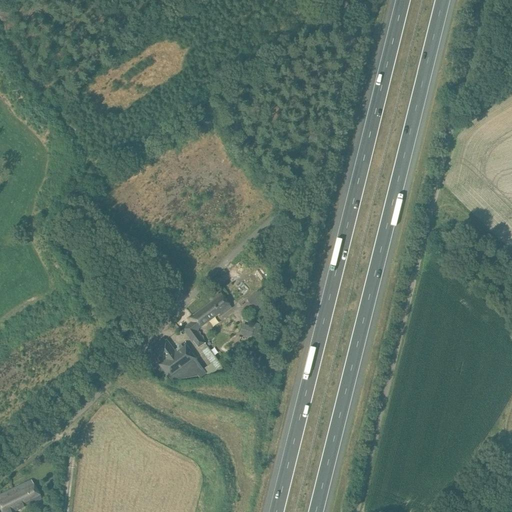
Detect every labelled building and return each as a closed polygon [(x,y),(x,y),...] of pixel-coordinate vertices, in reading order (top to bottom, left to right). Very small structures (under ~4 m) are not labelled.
[(265,276),(257,265),(250,271),(258,281),(265,276)] [(232,308),(220,292),(212,298),(214,301),(189,318),(192,322),(182,329),(192,342),(194,341),(198,347),(205,342),(197,331),(198,330),(198,329),(219,314),(220,316),(232,308)] [(265,302),(257,292),(247,299),(256,312),(265,305),(265,302)] [(260,325),(251,322),(250,326),(242,324),(239,334),(251,337),(251,336),(255,338),(260,325)] [(175,352),(166,341),(156,348),(164,360),(159,364),(171,381),(198,376),(200,378),(206,373),(191,352),(185,345),(175,352)] [(211,363),(204,368),(209,374),(222,366),(209,346),(203,350),(211,363)] [(13,511),(40,499),(31,480),(0,494),(0,509),(1,511),(13,511)]
